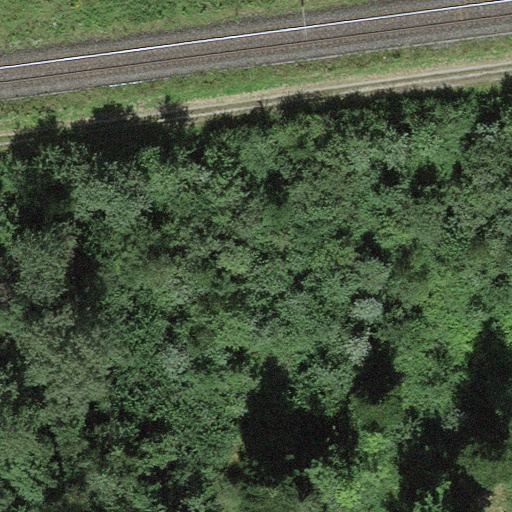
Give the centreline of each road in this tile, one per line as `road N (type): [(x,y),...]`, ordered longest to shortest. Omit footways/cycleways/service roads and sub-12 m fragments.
road 1 (track): [(0,142),(511,68)]
road 2 (track): [(128,0),(0,17)]
